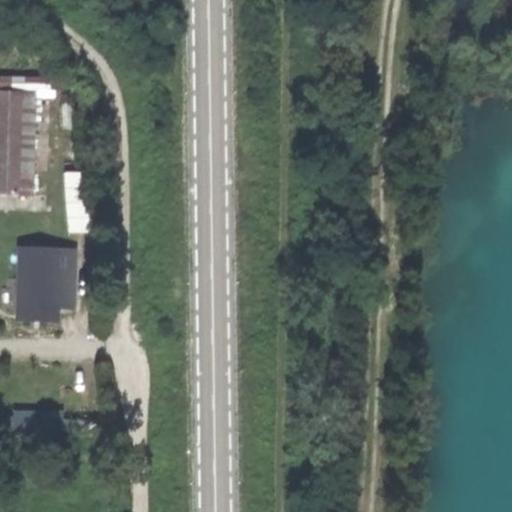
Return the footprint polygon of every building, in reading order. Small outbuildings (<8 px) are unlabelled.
[(0,193),(33,195),(37,94),(0,91),(0,193)] [(69,231),(92,230),(90,170),(67,171),(69,231)] [(74,253),(20,252),(18,311),(57,312),(57,307),(72,308),(73,279),(74,253)] [(29,410),(30,429),(68,428),(67,409),(29,410)] [(14,419),(0,419),(0,434),(13,434),(14,419)]
